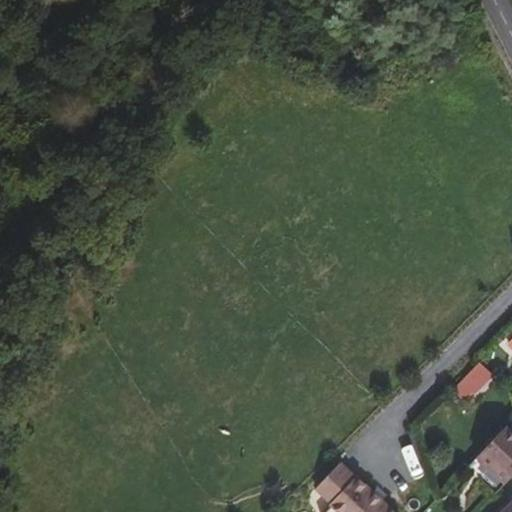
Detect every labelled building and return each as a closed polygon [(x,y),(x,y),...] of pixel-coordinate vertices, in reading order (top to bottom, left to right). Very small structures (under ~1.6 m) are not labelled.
[(479,340),(459,321),(446,334),(466,353),(479,340)] [(461,397),(486,372),(475,361),(451,386),(461,397)] [(510,473),(511,471),(511,418),(510,417),(482,447),(510,473)] [(395,511),(341,460),(313,490),(336,511),(395,511)] [(511,511),(511,503),(510,502),(499,511),(511,511)]
